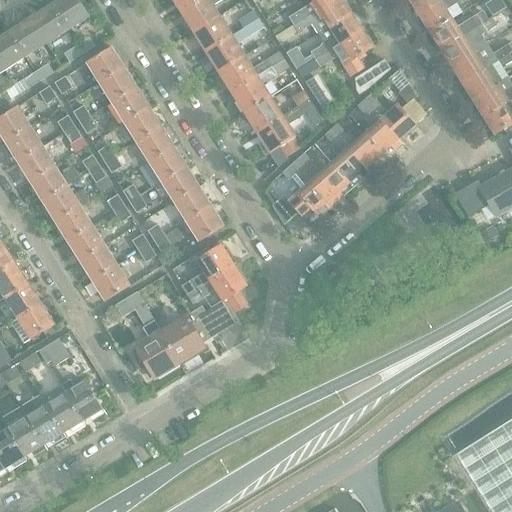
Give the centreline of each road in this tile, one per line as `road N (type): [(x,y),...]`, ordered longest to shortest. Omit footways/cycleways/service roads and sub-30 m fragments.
road 1 (primary): [(441,343),(253,425),(106,511)]
road 2 (residential): [(286,268),(456,135),(372,0)]
road 3 (residential): [(286,268),(117,0)]
road 4 (primary): [(191,511),(441,343)]
road 5 (residential): [(147,426),(0,187)]
road 6 (residential): [(147,426),(270,349),(286,268)]
road 7 (unclassified): [(511,349),(352,458)]
road 8 (residential): [(6,511),(147,426)]
